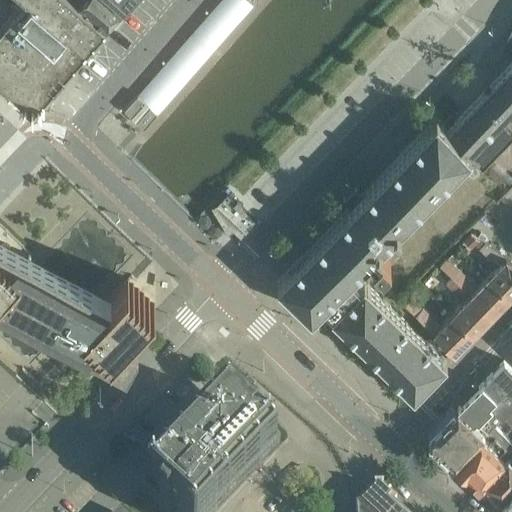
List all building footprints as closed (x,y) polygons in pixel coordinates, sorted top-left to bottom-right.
[(78,0),(77,0),(0,0),(0,80),(19,97),(22,94),(21,94),(21,90),(26,88),(28,86),(28,87),(28,88),(28,89),(29,90),(30,92),(31,93),(32,94),(33,94),(34,95),(36,95),(38,94),(39,94),(40,93),(43,95),(105,24),(78,0)] [(120,0),(78,0),(105,24),(123,3),(120,0)] [(220,0),(124,109),(124,110),(143,126),(246,8),(251,2),(248,0),(220,0)] [(511,61),(463,114),(449,128),(437,115),(277,281),(311,314),(324,301),(337,313),(332,318),(411,392),(414,396),(447,361),(366,283),(364,284),(353,274),(374,252),(377,256),(375,258),(384,267),(394,258),(384,249),(382,251),(378,248),(471,151),(484,164),(511,134),(511,61)] [(211,207),(227,233),(233,230),(241,237),(256,221),(241,206),(243,205),(237,199),(235,200),(227,193),(216,203),(211,207)] [(0,298),(4,301),(61,331),(126,366),(138,344),(124,337),(155,305),(154,304),(152,305),(148,302),(150,300),(149,299),(147,301),(143,297),(144,295),(143,294),(141,296),(137,292),(139,290),(138,289),(136,291),(132,287),(134,285),(133,284),(131,286),(127,282),(129,280),(128,279),(111,297),(99,291),(42,260),(31,254),(29,253),(0,237),(0,298)] [(498,263),(488,273),(507,292),(509,291),(511,290),(511,259),(485,241),(480,246),(498,263)] [(440,264),(453,276),(489,311),(495,306),(500,306),(507,299),(506,294),(507,292),(488,273),(477,285),(447,256),(440,264)] [(467,296),(452,312),(471,330),(472,329),(478,329),(485,321),(484,317),(489,311),(453,276),(447,282),(461,295),(464,292),(467,296)] [(471,330),(452,312),(437,327),(433,323),(435,321),(423,308),(421,310),(413,303),(409,307),(453,349),(458,344),(463,344),(470,337),(469,332),(471,330)] [(511,368),(504,360),(458,407),(474,422),(477,418),(488,430),(511,404),(511,368)] [(480,486),(484,482),(511,452),(511,404),(488,430),(455,464),(474,476),(475,482),(480,486)] [(164,502),(163,503),(159,507),(159,511),(160,511),(170,511),(171,511),(217,511),(275,453),(251,430),(253,427),(244,418),(245,419),(242,422),(226,407),(163,472),(165,473),(163,475),(152,475),(152,487),(150,488),(149,487),(148,488),(149,490),(150,489),(152,490),(152,497),(159,497),(164,502)] [(432,442),(455,464),(488,430),(477,418),(474,422),(458,407),(443,422),(432,434),(432,442)] [(497,503),(502,498),(511,486),(511,452),(484,482),(488,486),(486,488),(497,503)] [(511,486),(502,498),(509,504),(507,506),(511,510),(511,486)] [(401,511),(396,507),(396,506),(383,493),(374,493),(356,511),(401,511)]
